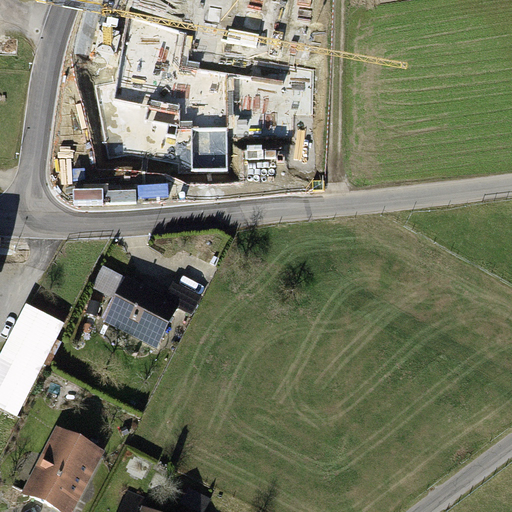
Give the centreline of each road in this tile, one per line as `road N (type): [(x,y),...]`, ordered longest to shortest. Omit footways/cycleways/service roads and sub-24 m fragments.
road 1 (unclassified): [(26,225),(214,211),(511,173)]
road 2 (residential): [(62,0),(50,17),(26,225)]
road 3 (track): [(336,194),(336,0)]
